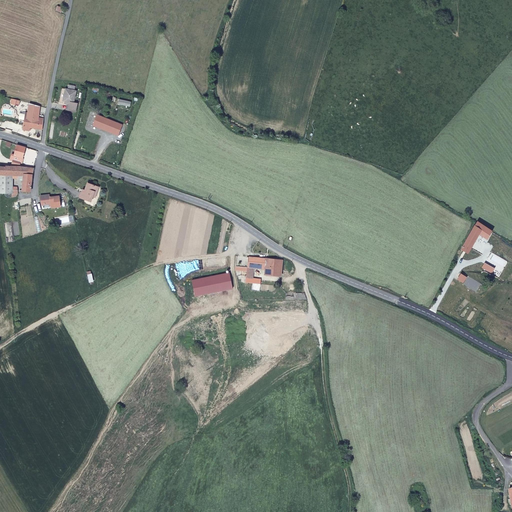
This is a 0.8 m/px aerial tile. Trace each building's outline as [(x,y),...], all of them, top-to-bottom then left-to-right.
[(73,102),(76,91),(66,89),(63,101),(65,101),(64,104),(69,105),(68,110),(75,112),(77,104),(73,102)] [(39,115),(40,107),(30,105),(29,113),(27,113),(23,130),(27,130),(28,127),(30,127),(31,119),(39,121),(40,115),(39,115)] [(118,136),(123,125),(98,115),(93,125),(118,136)] [(43,130),(43,122),(39,121),(31,119),(30,127),(43,130)] [(11,159),(13,160),(12,163),(20,165),(21,162),(23,162),(24,158),(23,158),(26,147),(17,145),(15,155),(12,154),(11,159)] [(0,193),(20,193),(19,187),(11,187),(11,189),(4,189),(4,176),(11,176),(20,176),(20,180),(24,180),(24,191),(32,192),(34,168),(16,166),(0,166),(0,193)] [(97,193),(99,188),(87,183),(84,190),(83,193),(82,192),(80,198),(91,202),(93,197),(95,192),(97,193)] [(50,207),(50,206),(52,208),(61,206),(59,197),(49,198),(48,195),(40,196),(42,206),(43,206),(44,209),(50,207)] [(489,238),(493,230),(488,228),(487,229),(475,223),(462,250),(469,254),(478,237),(483,239),(484,236),(489,238)] [(266,269),(266,258),(249,257),(248,268),(266,269)] [(281,277),(282,260),(266,258),(266,269),(265,276),(281,277)] [(229,272),(192,281),(195,298),(233,289),(229,272)]
